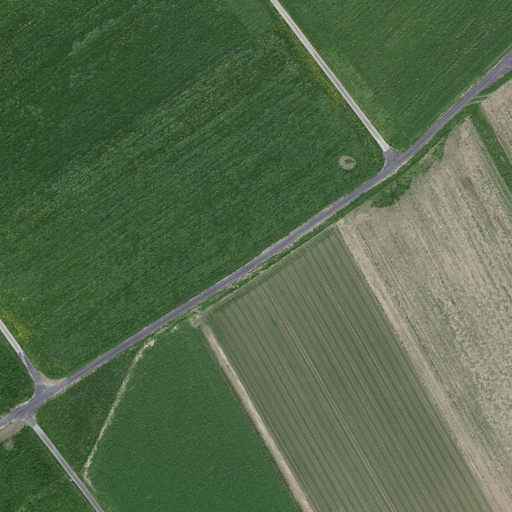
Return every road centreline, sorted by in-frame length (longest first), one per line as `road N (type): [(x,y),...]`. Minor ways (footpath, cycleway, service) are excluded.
road 1 (track): [(394,165),(272,0)]
road 2 (track): [(511,62),(405,157)]
road 3 (track): [(98,511),(21,412)]
